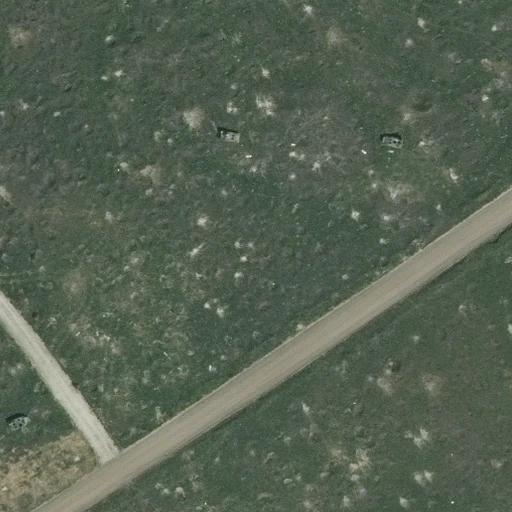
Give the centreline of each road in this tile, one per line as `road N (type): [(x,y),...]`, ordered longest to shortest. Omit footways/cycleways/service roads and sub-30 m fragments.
road 1 (unknown): [(511,208),(118,473)]
road 2 (track): [(0,313),(118,473),(61,511)]
